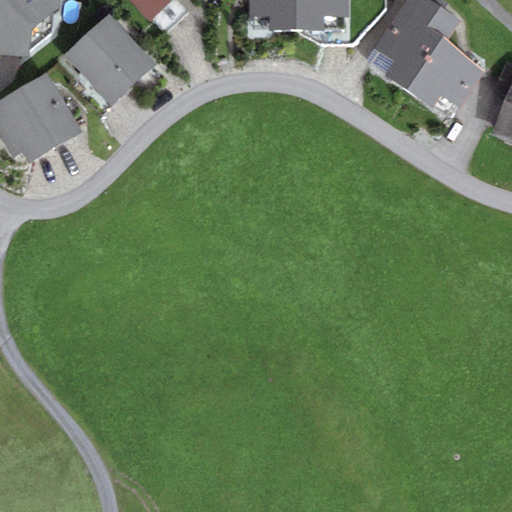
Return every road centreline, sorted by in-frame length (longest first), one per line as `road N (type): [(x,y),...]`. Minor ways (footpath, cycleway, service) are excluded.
road 1 (residential): [(511,206),(489,200),(314,91),(272,83),(193,97),(69,203),(0,208)]
road 2 (track): [(0,331),(28,389),(77,439),(102,479),(107,511)]
